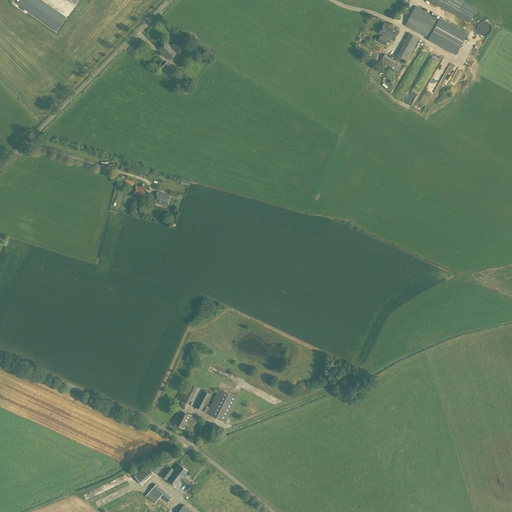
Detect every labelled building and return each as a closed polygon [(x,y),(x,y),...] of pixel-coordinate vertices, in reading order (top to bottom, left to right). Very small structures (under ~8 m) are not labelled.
[(66,17),(41,0),(19,0),(17,3),(57,31),(66,17)] [(415,6),(405,25),(428,38),(456,54),(467,34),(439,19),(415,6)] [(478,25),(477,27),(477,28),(477,30),(478,32),(479,34),(481,35),(483,36),(485,36),(487,35),(489,34),(490,33),(491,31),(491,28),(491,26),(490,24),(488,23),(486,22),(484,22),(482,22),(480,23),(478,25)] [(379,33),(382,35),(381,37),(380,36),(377,41),(385,45),(387,40),(388,38),(393,41),(399,31),(384,23),(379,33)] [(396,56),(407,62),(419,38),(409,33),(396,56)] [(159,49),(170,60),(181,49),(175,43),(171,47),(166,42),(159,49)] [(358,50),(366,55),(369,51),(360,46),(359,45),(357,47),(359,48),(358,50)] [(395,59),(395,60),(385,54),(378,64),(394,75),(397,71),(400,72),(404,66),(402,64),(395,59)] [(173,74),(176,70),(167,61),(161,68),(171,77),(173,74)] [(136,186),(134,194),(144,197),(146,189),(136,186)] [(157,192),(154,202),(168,206),(171,196),(157,192)] [(179,399),(186,402),(194,386),(187,382),(179,399)] [(195,407),(226,423),(238,398),(239,398),(240,396),(237,395),(236,397),(219,388),(212,402),(209,407),(205,405),(207,400),(208,400),(211,394),(204,390),(195,407)] [(195,421),(189,418),(191,415),(179,409),(172,422),(184,428),(187,422),(193,425),(195,421)] [(156,460),(148,467),(155,474),(163,468),(156,460)] [(176,487),(181,481),(189,487),(192,483),(183,476),(188,471),(179,464),(174,470),(169,466),(161,476),(176,487)] [(143,485),(155,474),(148,467),(147,465),(135,476),(143,485)] [(148,492),(158,500),(160,497),(168,503),(172,497),(156,484),(148,492)]
